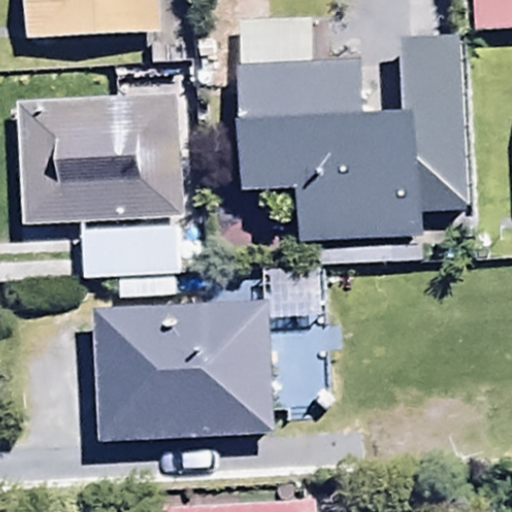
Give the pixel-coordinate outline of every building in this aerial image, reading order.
[(20,0),(23,55),(160,48),(157,0),(20,0)] [(511,0),(472,0),(474,47),(511,45),(511,0)] [(418,253),(417,131),(366,132),(365,78),(311,79),(311,32),(238,34),(241,206),(301,205),(302,255),(418,253)] [(21,238),(74,236),(77,291),(114,290),(115,312),(174,309),(171,233),(182,232),(176,74),(112,76),(114,112),(16,115),(21,238)] [(272,320),(92,330),(99,455),(279,444),(272,320)]
